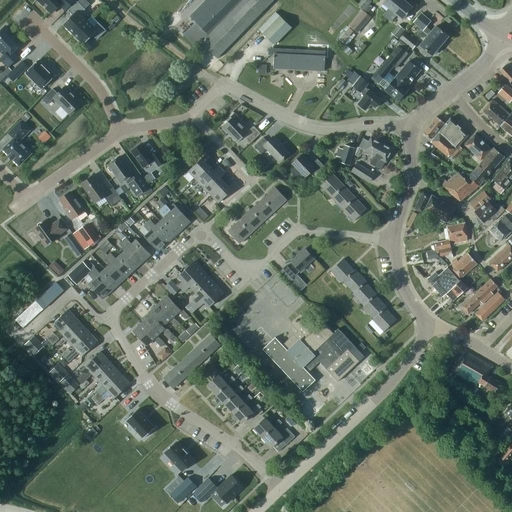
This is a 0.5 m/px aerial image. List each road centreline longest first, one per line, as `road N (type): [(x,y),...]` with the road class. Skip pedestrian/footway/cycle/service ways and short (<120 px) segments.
road 1 (residential): [(281,488),(156,391),(111,319)]
road 2 (residential): [(192,116),(223,84),(314,129),(410,127)]
road 3 (residential): [(396,240),(297,231),(246,276),(202,228)]
road 4 (unclassified): [(281,488),(383,390),(425,323)]
road 5 (residential): [(511,299),(473,251),(464,213),(409,179)]
road 6 (residential): [(202,228),(253,180),(192,116)]
road 7 (residential): [(120,130),(91,78),(30,18)]
road 8 (track): [(223,84),(106,0)]
road 9 (residential): [(111,319),(202,228)]
